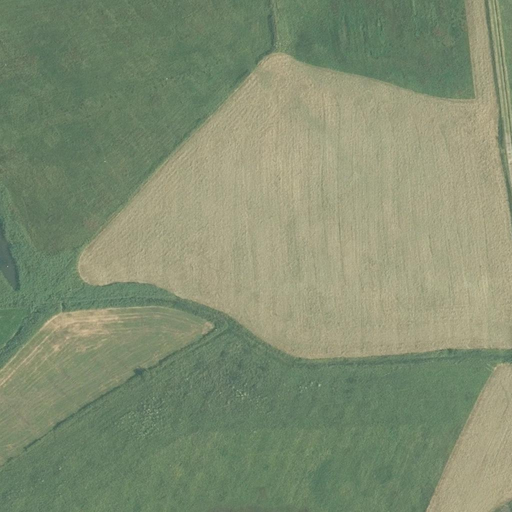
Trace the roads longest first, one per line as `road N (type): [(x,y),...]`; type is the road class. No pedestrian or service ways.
road 1 (track): [(490,0),(511,160)]
road 2 (track): [(511,380),(455,511)]
